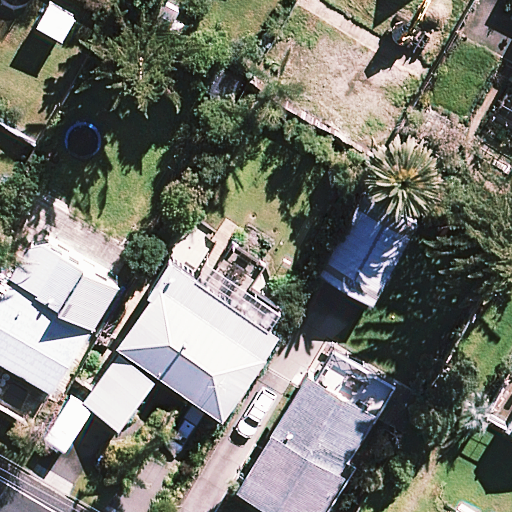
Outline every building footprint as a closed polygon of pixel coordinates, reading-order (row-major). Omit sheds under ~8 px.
[(511,0),(506,0),(498,17),(511,24),(511,0)] [(415,226),(363,196),(321,268),(374,298),(415,226)] [(121,272),(39,225),(4,286),(0,283),(0,355),(54,387),(121,272)] [(279,326),(176,256),(82,395),(120,421),(158,365),(223,409),(279,326)] [(317,511),(391,384),(333,351),(323,370),(309,362),(240,482),(291,511),(317,511)] [(511,371),(488,411),(511,425),(511,371)]
